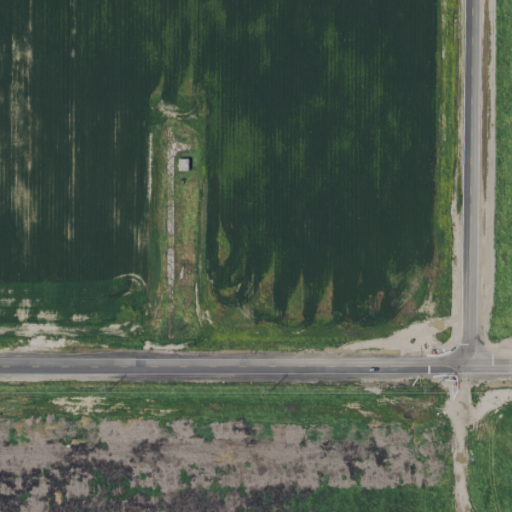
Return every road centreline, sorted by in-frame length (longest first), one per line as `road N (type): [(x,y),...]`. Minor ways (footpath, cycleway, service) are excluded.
road 1 (secondary): [(511,365),(0,366)]
road 2 (tertiary): [(468,366),(472,0)]
road 3 (residential): [(461,511),(459,366)]
